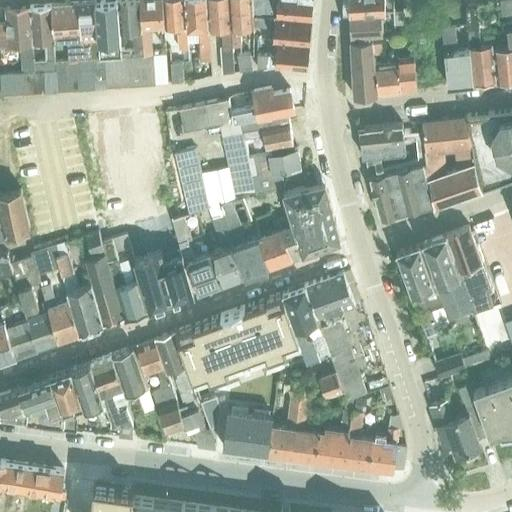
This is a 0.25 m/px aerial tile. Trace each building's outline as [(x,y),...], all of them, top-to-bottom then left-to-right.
[(70,59),(80,58),(93,57),(100,57),(99,39),(95,0),(90,0),(51,3),(54,37),(68,36),(70,59)] [(117,0),(95,0),(99,39),(100,57),(105,56),(117,55),(122,55),(121,47),(121,42),(120,30),(117,0)] [(140,0),(117,0),(120,30),(133,29),(134,54),(141,54),(144,53),(143,46),(142,30),(142,26),(140,0)] [(163,0),(140,0),(142,26),(142,30),(143,46),(144,53),(152,53),(151,45),(151,44),(150,30),(147,30),(146,26),(165,25),(163,0)] [(185,0),(163,0),(165,25),(176,24),(176,27),(183,27),(184,31),(179,31),(180,47),(189,46),(187,27),(185,0)] [(207,0),(185,0),(187,27),(199,26),(201,56),(211,55),(209,26),(207,0)] [(229,0),(207,0),(209,26),(226,25),(227,29),(223,29),(224,44),(220,45),(222,73),(234,71),(233,46),(229,0)] [(252,0),(229,0),(233,46),(241,46),(240,28),(236,28),(236,25),(254,25),(253,14),(252,0)] [(252,0),(253,14),(312,18),(313,0),(252,0)] [(349,0),(350,11),(382,9),(393,9),(393,0),(349,0)] [(510,45),(493,47),(496,79),(511,77),(511,0),(500,0),(504,27),(508,27),(510,45)] [(51,3),(31,5),(33,40),(45,39),(47,57),(35,58),(36,69),(44,69),(56,68),(56,60),(54,37),(51,3)] [(466,4),(468,26),(474,82),(496,79),(493,47),(493,44),(481,45),(476,3),(466,4)] [(8,21),(0,21),(0,43),(9,43),(9,44),(18,43),(20,70),(32,70),(36,69),(35,58),(33,40),(31,5),(6,7),(8,21)] [(382,9),(350,11),(351,33),(383,32),(382,9)] [(394,9),(395,22),(403,22),(403,9),(394,9)] [(310,42),(312,18),(253,14),(254,25),(270,24),(270,20),(275,20),(273,39),(278,39),(310,42)] [(443,29),(445,52),(448,85),(474,82),(468,26),(463,26),(466,50),(454,52),(454,47),(457,47),(455,28),(443,29)] [(413,28),(413,39),(425,39),(425,28),(413,28)] [(374,52),(373,41),(373,37),(351,38),(354,95),(378,92),(374,52)] [(308,66),(310,42),(278,39),(277,53),(260,52),(258,67),(276,63),(308,66)] [(382,40),(373,41),(374,52),(384,51),(382,40)] [(243,46),(244,53),(238,53),(240,70),(254,68),(250,52),(254,51),(253,44),(243,46)] [(393,59),(375,62),(378,92),(418,88),(414,54),(399,56),(398,51),(392,52),(393,59)] [(166,52),(154,53),(156,82),(169,81),(166,52)] [(143,83),(156,82),(154,53),(152,53),(144,53),(141,54),(143,83)] [(131,84),(129,54),(122,55),(117,55),(119,85),(131,84)] [(131,84),(143,83),(141,54),(129,54),(131,84)] [(117,55),(105,56),(107,86),(119,85),(117,55)] [(105,56),(100,57),(93,57),(95,87),(107,86),(105,56)] [(93,57),(80,58),(82,87),(95,87),(93,57)] [(70,88),(82,87),(80,58),(70,59),(68,59),(70,88)] [(56,60),(56,68),(58,89),(70,88),(68,59),(56,60)] [(171,62),(172,81),(184,79),(183,61),(171,62)] [(56,68),(44,69),(46,90),(58,89),(56,68)] [(44,69),(36,69),(32,70),(34,91),(46,90),(44,69)] [(20,70),(6,71),(1,72),(2,93),(21,92),(20,70)] [(32,70),(20,70),(21,92),(34,91),(32,70)] [(232,111),(234,120),(242,118),(288,108),(294,107),(290,87),(272,91),(271,86),(253,89),(257,109),(252,110),(252,107),(232,111)] [(217,98),(221,122),(234,120),(232,111),(229,96),(217,98)] [(210,124),(221,122),(217,98),(206,101),(210,124)] [(197,127),(210,124),(206,101),(193,103),(197,127)] [(184,129),(197,127),(193,103),(180,105),(184,129)] [(242,118),(244,129),(290,121),(288,108),(242,118)] [(511,108),(467,114),(472,146),(473,155),(483,187),(511,176),(511,108)] [(423,119),(426,147),(436,146),(437,150),(472,146),(467,114),(423,119)] [(221,122),(223,133),(244,129),(242,118),(234,120),(221,122)] [(290,121),(244,129),(245,137),(264,134),(266,147),(294,141),(290,121)] [(393,122),(384,123),(387,152),(406,150),(403,122),(394,123),(393,122)] [(387,152),(384,123),(383,123),(383,124),(365,126),(366,141),(361,142),(363,155),(387,152)] [(223,133),(225,143),(246,140),(245,137),(244,129),(223,133)] [(423,161),(427,160),(423,129),(416,130),(419,161),(370,174),(372,183),(372,184),(374,194),(375,194),(380,211),(395,207),(396,212),(434,202),(423,161)] [(225,143),(227,154),(248,150),(246,140),(225,143)] [(176,150),(174,150),(181,174),(189,211),(190,213),(209,206),(196,146),(176,150)] [(257,174),(252,174),(253,180),(255,191),(286,184),(282,171),(301,165),(298,146),(257,154),(257,174)] [(436,146),(426,147),(427,160),(435,204),(483,187),(473,155),(461,159),(462,166),(439,173),(437,150),(436,146)] [(227,154),(229,164),(249,160),(249,156),(248,150),(227,154)] [(229,164),(231,174),(251,170),(252,174),(257,174),(257,154),(249,156),(249,160),(229,164)] [(251,170),(231,174),(234,195),(255,191),(253,180),(252,174),(251,170)] [(341,238),(333,210),(326,180),(284,190),(291,212),(294,220),(304,251),(341,238)] [(21,187),(0,191),(0,197),(8,233),(30,228),(22,190),(21,187)] [(246,272),(269,264),(254,222),(253,222),(257,234),(244,239),(238,223),(241,222),(232,199),(222,202),(226,215),(246,272)] [(273,216),(254,222),(269,264),(293,255),(304,251),(294,220),(291,212),(273,218),(273,216)] [(183,213),(172,218),(175,227),(182,252),(184,259),(188,257),(199,288),(199,289),(222,281),(211,250),(194,256),(187,236),(190,235),(183,213)] [(222,281),(246,272),(226,215),(215,218),(222,238),(223,238),(226,245),(211,250),(222,281)] [(469,224),(446,233),(473,310),(474,312),(494,305),(489,291),(492,289),(469,224)] [(82,257),(90,281),(103,323),(125,315),(101,240),(98,229),(82,234),(83,237),(86,236),(91,250),(98,248),(99,252),(82,257)] [(473,310),(446,233),(423,241),(440,287),(438,287),(449,319),(473,310)] [(125,281),(111,237),(101,240),(125,315),(150,307),(140,276),(125,281)] [(63,240),(56,242),(59,253),(55,254),(58,265),(69,297),(80,331),(103,323),(90,281),(76,286),(75,281),(76,281),(63,240)] [(36,249),(31,254),(40,280),(46,299),(58,339),(80,331),(69,297),(56,301),(52,288),(46,269),(58,265),(55,254),(59,253),(56,242),(36,249)] [(420,242),(397,250),(425,328),(435,324),(429,309),(442,304),(435,284),(420,242)] [(141,256),(134,258),(140,276),(150,307),(194,291),(194,290),(184,259),(182,252),(177,254),(164,259),(161,250),(141,256)] [(10,262),(12,268),(20,291),(22,299),(26,310),(37,306),(31,283),(40,280),(31,254),(10,262)] [(0,273),(12,268),(10,262),(9,257),(0,256),(0,273)] [(12,268),(0,273),(0,276),(6,295),(20,291),(12,268)] [(344,269),(306,283),(317,315),(356,302),(344,269)] [(322,328),(317,315),(306,283),(283,291),(300,337),(307,357),(330,349),(322,328)] [(184,326),(176,329),(188,363),(193,376),(208,370),(211,377),(236,368),(241,381),(267,372),(262,358),(287,349),(285,343),(300,337),(283,291),(267,297),(251,303),(245,305),(233,309),(221,313),(221,314),(209,318),(192,324),(192,323),(184,326)] [(27,314),(26,310),(22,299),(1,306),(16,354),(37,346),(27,314)] [(58,339),(46,299),(42,300),(45,309),(27,314),(37,346),(58,339)] [(0,359),(16,354),(1,306),(0,306),(0,317),(0,319),(0,318),(0,359)] [(337,367),(345,390),(348,398),(367,391),(341,320),(322,328),(330,349),(337,367)] [(182,412),(185,422),(188,429),(193,428),(199,446),(217,448),(209,427),(207,428),(196,398),(190,387),(191,382),(184,365),(188,363),(176,329),(156,337),(168,372),(179,368),(182,375),(178,377),(189,410),(182,412)] [(175,392),(168,372),(156,337),(137,344),(147,373),(160,369),(163,377),(160,378),(163,387),(155,390),(157,398),(175,392)] [(133,345),(112,353),(116,365),(123,385),(126,391),(143,385),(144,390),(140,391),(146,408),(154,405),(138,358),(133,345)] [(467,366),(462,352),(436,361),(441,375),(467,366)] [(105,400),(112,421),(120,422),(122,426),(121,435),(135,437),(136,427),(128,406),(121,409),(114,388),(123,385),(116,365),(112,353),(91,360),(105,400)] [(92,405),(105,400),(91,360),(71,367),(81,397),(89,418),(100,420),(96,408),(93,409),(92,405)] [(71,400),(81,397),(71,367),(51,374),(64,415),(63,427),(76,429),(77,417),(71,400)] [(326,397),(345,390),(337,367),(318,374),(326,397)] [(0,418),(63,427),(64,415),(51,374),(0,392),(0,418)] [(511,375),(474,389),(479,403),(489,433),(490,434),(501,431),(502,433),(511,431),(511,375)] [(300,396),(293,453),(316,457),(320,428),(305,427),(310,395),(305,383),(297,386),(300,396)] [(388,385),(380,387),(384,399),(392,396),(388,385)] [(269,450),(293,453),(300,396),(297,386),(289,389),(291,395),(287,424),(273,422),(269,450)] [(356,396),(354,407),(365,409),(367,398),(356,396)] [(168,428),(185,422),(182,412),(176,397),(159,403),(168,428)] [(489,433),(479,403),(466,407),(468,411),(454,415),(448,397),(431,403),(438,421),(437,422),(445,444),(453,441),(457,452),(481,444),(478,437),(489,433)] [(322,458),(346,461),(353,408),(343,407),(341,422),(346,423),(345,427),(327,425),(322,458)] [(228,408),(223,444),(240,447),(258,449),(265,450),(268,450),(272,422),(273,414),(228,408)] [(346,461),(370,464),(374,435),(360,433),(363,410),(353,408),(346,461)] [(374,435),(370,464),(394,467),(405,466),(408,445),(397,444),(399,427),(405,428),(400,413),(391,412),(388,437),(374,435)] [(0,486),(25,489),(27,475),(23,474),(24,463),(0,459),(0,486)] [(27,475),(25,489),(60,494),(63,468),(24,463),(23,474),(27,475)] [(91,505),(90,511),(285,511),(283,511),(282,511),(234,511),(171,504),(132,499),(133,493),(134,493),(135,487),(133,487),(108,484),(98,482),(94,482),(91,505)]
